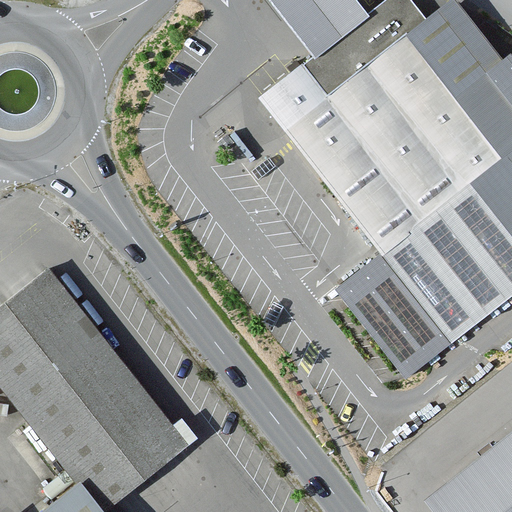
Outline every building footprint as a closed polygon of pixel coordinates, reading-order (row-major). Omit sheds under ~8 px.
[(304,59),(262,92),(381,246),(449,334),(511,285),(511,99),(485,65),(504,51),(464,0),(444,0),(328,90),(304,59)] [(265,0),(332,85),(422,14),(411,0),(265,0)] [(504,51),(485,65),(511,99),(511,44),(510,43),(504,51)] [(449,334),(381,246),(373,252),(335,282),(407,375),(454,339),(449,334)] [(47,273),(0,310),(0,381),(104,511),(105,511),(187,447),(47,273)] [(437,511),(511,511),(511,437),(430,503),(437,511)] [(100,511),(77,483),(40,511),(100,511)]
